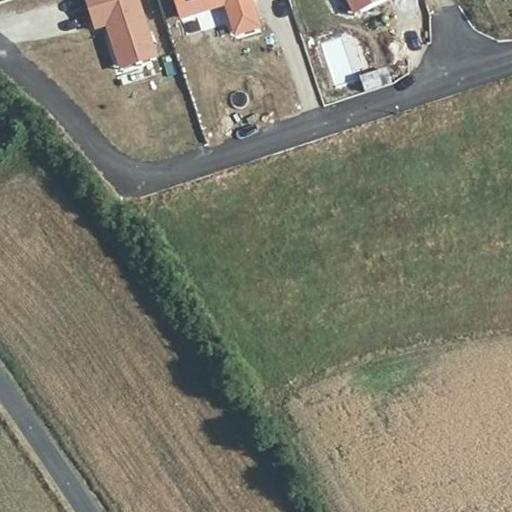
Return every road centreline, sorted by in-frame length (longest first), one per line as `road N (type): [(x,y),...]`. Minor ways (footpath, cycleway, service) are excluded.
road 1 (residential): [(0,51),(111,166),(183,176),(511,65)]
road 2 (tertiary): [(0,373),(93,511)]
